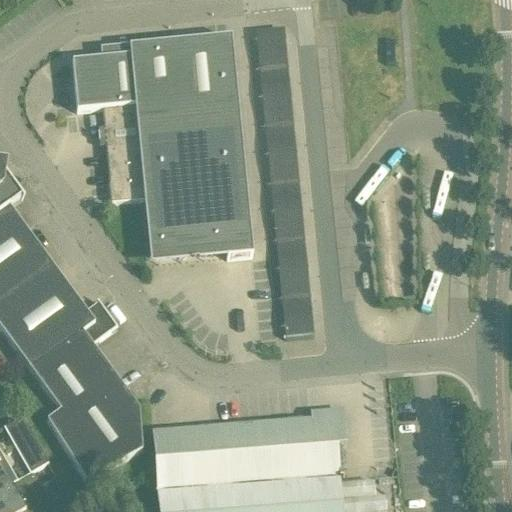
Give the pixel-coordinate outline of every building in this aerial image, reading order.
[(252,261),(231,43),(129,53),(130,61),(72,67),(77,117),(103,114),(110,186),(109,187),(111,207),(143,204),(149,260),(225,253),(227,264),(252,261)] [(0,334),(31,376),(52,405),(60,416),(47,425),(85,487),(142,456),(139,414),(133,406),(132,405),(93,351),(117,332),(99,306),(86,316),(9,211),(22,202),(0,171),(0,334)] [(48,467),(22,422),(3,433),(30,478),(48,467)] [(158,511),(340,511),(334,424),(153,437),(158,511)] [(0,496),(14,488),(0,465),(0,496)] [(14,488),(0,496),(0,511),(22,511),(26,510),(14,488)] [(360,504),(382,503),(382,492),(360,493),(360,504)]
